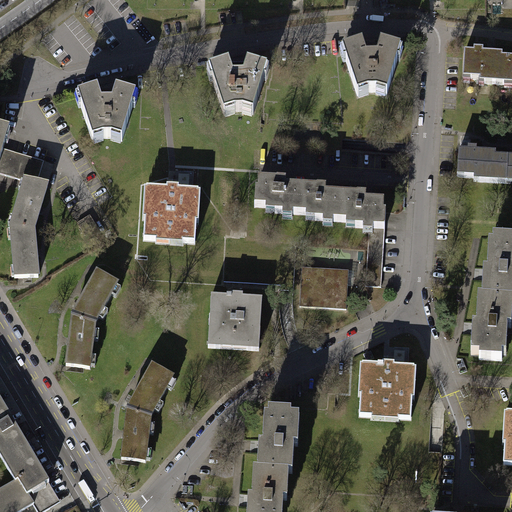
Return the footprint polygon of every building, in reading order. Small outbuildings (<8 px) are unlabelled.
[(340,51),(355,96),(366,92),(375,92),(385,95),(399,51),(379,44),(375,57),(364,57),(360,45),(340,51)] [(462,52),(461,76),(468,76),(468,79),(482,80),(482,84),(511,85),(511,59),(500,59),(500,55),(491,54),(481,54),(481,50),(472,50),(472,53),(462,52)] [(226,64),(207,70),(222,115),(232,112),(241,111),(251,114),(265,69),(245,64),(241,77),(236,77),(231,77),(226,64)] [(95,91),(76,97),(90,142),(101,139),(110,139),(120,141),(134,96),(114,91),(110,104),(104,104),(100,104),(95,91)] [(468,148),(459,148),(458,177),(475,178),(475,182),(507,183),(511,183),(511,154),(509,154),(496,154),(496,150),(488,150),(477,149),(477,145),(468,145),(468,148)] [(1,150),(0,154),(0,174),(22,181),(35,185),(42,162),(1,150)] [(284,180),(253,180),(253,205),(262,206),(262,211),(275,211),(274,218),(287,218),(288,213),(295,213),(306,213),(306,226),(317,226),(327,227),(327,220),(343,220),(343,225),(358,225),(358,232),(363,234),(367,225),(381,226),(381,218),(382,202),(364,202),(364,195),(324,194),(324,188),(283,187),(284,180)] [(14,278),(40,278),(38,257),(36,228),(41,211),(48,188),(35,185),(22,181),(9,227),(14,278)] [(171,191),(149,190),(147,220),(143,220),(142,240),(193,243),(194,223),(190,223),(192,192),(171,191)] [(96,228),(88,215),(75,223),(83,235),(96,228)] [(366,287),(381,287),(385,230),(369,230),(368,251),(366,287)] [(472,329),(471,353),(480,353),(480,358),(503,359),(503,353),(508,353),(510,323),(511,323),(511,233),(496,233),(496,242),(490,241),(488,269),(485,269),(484,274),(483,295),(479,295),(478,322),(473,322),(472,329)] [(349,271),(303,269),(300,307),(346,310),(349,271)] [(116,285),(95,273),(82,295),(70,317),(67,341),(64,366),(88,370),(94,323),(116,285)] [(229,298),(213,297),(211,328),(208,327),(207,348),(218,349),(219,345),(245,347),(245,350),(257,351),(258,331),(254,331),(256,300),(229,298)] [(386,367),(365,366),(363,397),(359,396),(358,417),(370,418),(370,414),(397,415),(397,419),(408,420),(409,400),(405,400),(407,369),(386,367)] [(123,435),(120,459),(143,462),(148,416),(171,378),(150,367),(138,388),(126,410),(123,435)] [(0,459),(13,482),(0,489),(0,511),(20,511),(21,511),(31,506),(26,496),(44,485),(47,483),(41,473),(5,412),(0,403),(0,459)] [(248,502),(247,511),(283,511),(284,500),(289,500),(290,473),(294,473),(295,446),(299,446),(300,416),(294,416),(294,412),(269,412),(269,415),(265,415),(264,445),(259,445),(259,447),(259,470),(253,470),(253,498),(248,498),(248,502)] [(511,414),(509,414),(507,444),(503,444),(502,465),(511,465),(511,414)] [(44,485),(26,496),(31,506),(34,511),(43,511),(48,509),(48,508),(55,504),(44,485)]
